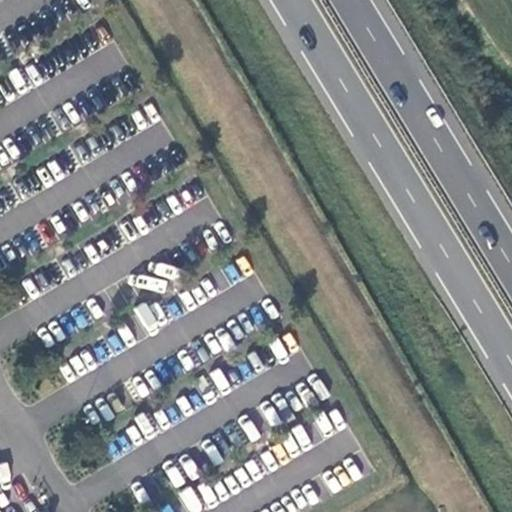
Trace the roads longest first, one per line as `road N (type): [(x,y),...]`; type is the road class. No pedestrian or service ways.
road 1 (trunk): [(290,0),(511,363)]
road 2 (trunk): [(511,269),(349,0)]
